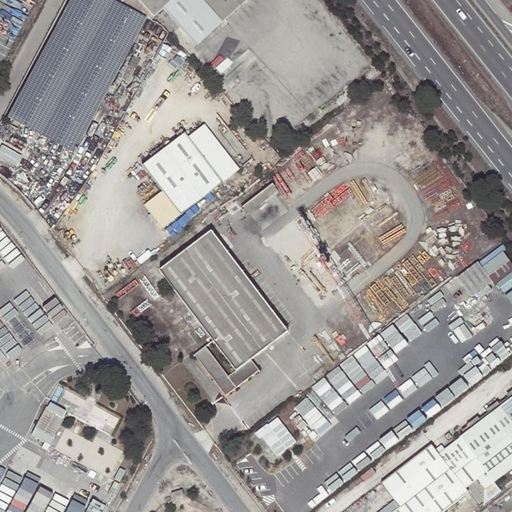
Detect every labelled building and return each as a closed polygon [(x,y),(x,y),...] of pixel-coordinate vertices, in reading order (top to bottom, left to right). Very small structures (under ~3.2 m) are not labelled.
[(110,0),(69,0),(7,116),(74,152),(146,19),(110,0)] [(114,0),(152,20),(163,9),(196,46),(248,0),(114,0)] [(145,206),(151,214),(157,222),(163,230),(223,184),(185,135),(143,166),(163,192),(145,206)] [(273,184),(241,208),(246,215),(278,191),(273,184)] [(211,231),(206,235),(192,245),(172,261),(160,270),(236,371),(228,377),(205,347),(195,356),(225,396),(259,371),(250,360),(287,332),(211,231)] [(168,256),(172,261),(192,245),(189,240),(168,256)] [(511,265),(503,252),(483,267),(495,284),(511,269),(511,265)] [(490,311),(478,319),(486,330),(497,321),(490,311)] [(473,339),(486,330),(478,319),(465,328),(473,339)] [(111,437),(120,419),(59,386),(50,404),(48,408),(47,408),(32,436),(51,446),(55,439),(54,439),(65,418),(64,417),(66,413),(111,437)] [(511,470),(511,400),(460,439),(494,484),(511,470)] [(267,426),(262,430),(267,436),(261,440),(274,457),(279,453),(284,460),(290,456),(287,453),(292,449),(285,440),(290,436),(286,430),(281,434),(274,425),(270,429),(267,426)] [(89,470),(116,473),(120,444),(95,441),(95,445),(91,445),(89,470)] [(444,511),(469,494),(450,469),(443,459),(432,445),(380,484),(394,502),(380,511),(444,511)] [(447,456),(443,459),(450,469),(455,466),(447,456)] [(180,492),(171,495),(173,500),(182,497),(180,492)] [(511,511),(511,492),(500,502),(507,511),(511,511)]
